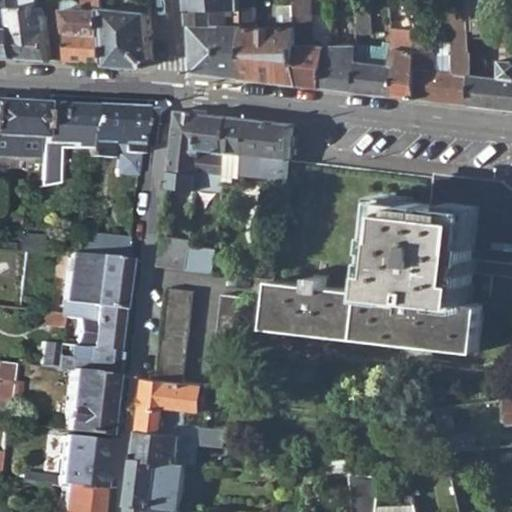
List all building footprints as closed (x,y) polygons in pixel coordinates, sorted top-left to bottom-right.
[(0,0),(0,52),(15,53),(8,0),(0,0)] [(34,2),(34,0),(8,0),(15,53),(51,56),(46,14),(44,14),(35,15),(34,6),(34,2)] [(66,58),(107,62),(107,32),(104,32),(102,7),(101,0),(85,0),(86,8),(63,7),(67,38),(66,58)] [(255,0),(240,0),(241,7),(241,23),(244,23),(245,76),(299,82),(295,3),(279,3),(280,24),(257,24),(255,0)] [(299,82),(323,85),(328,44),(315,42),(312,0),(294,0),(295,3),(299,82)] [(470,0),(449,0),(454,49),(453,70),(436,67),(435,38),(416,39),(418,96),(475,103),(473,44),(473,37),(472,32),(470,0)] [(470,0),(472,32),(509,29),(507,0),(470,0)] [(39,5),(34,6),(35,15),(44,14),(43,8),(39,5)] [(244,23),(241,23),(219,23),(219,7),(189,6),(190,22),(191,22),(194,70),(245,76),(244,23)] [(149,12),(118,9),(102,7),(104,32),(107,32),(107,62),(144,65),(152,57),(149,12)] [(241,7),(219,7),(219,23),(241,23),(241,7)] [(358,11),(359,30),(374,29),(372,11),(358,11)] [(394,93),(418,96),(416,39),(415,25),(393,25),(394,49),(393,64),(396,65),(394,93)] [(501,43),(502,59),(511,58),(511,35),(509,36),(509,43),(501,43)] [(323,85),(356,89),(359,61),(359,47),(359,43),(328,44),(323,85)] [(486,43),(473,44),(475,103),(511,107),(511,58),(502,59),(503,76),(488,74),(486,43)] [(359,47),(359,61),(393,64),(394,49),(367,46),(367,48),(359,47)] [(396,65),(393,64),(359,61),(356,89),(394,93),(396,65)] [(0,99),(0,134),(6,134),(40,136),(41,102),(0,99)] [(39,157),(38,179),(51,180),(52,134),(49,134),(50,126),(91,128),(93,105),(41,102),(40,136),(39,157)] [(143,107),(93,105),(91,128),(87,155),(114,158),(113,173),(134,175),(137,159),(137,153),(143,107)] [(168,189),(182,190),(184,170),(200,172),(207,114),(177,111),(168,189)] [(198,185),(209,186),(210,173),(226,174),(227,165),(229,149),(231,116),(207,114),(200,172),(201,175),(198,185)] [(231,116),(229,149),(247,151),(251,119),(231,116)] [(281,162),(287,163),(288,159),(290,159),(294,123),(251,119),(247,151),(282,157),(281,162)] [(38,179),(39,157),(29,158),(29,178),(38,179)] [(245,167),(227,165),(226,174),(225,178),(237,180),(238,174),(242,175),(243,171),(245,171),(245,167)] [(225,178),(226,174),(210,173),(209,186),(224,188),(225,178)] [(270,327),(478,352),(484,304),(468,302),(469,284),(472,284),(475,258),(511,262),(511,191),(506,186),(437,177),(434,205),(390,200),(386,234),(383,234),(380,248),(384,248),(383,261),(379,260),(378,273),(380,274),(378,292),(329,286),(330,277),(315,276),(314,284),(275,279),(270,327)] [(75,254),(125,259),(127,237),(93,234),(95,223),(79,221),(75,254)] [(189,268),(214,271),(217,247),(191,244),(189,253),(188,261),(190,261),(189,268)] [(159,265),(189,268),(190,261),(188,261),(189,253),(160,250),(159,265)] [(78,303),(77,312),(76,317),(92,320),(93,320),(94,311),(95,305),(119,307),(125,259),(75,254),(69,253),(68,253),(65,278),(92,280),(89,304),(78,303)] [(245,274),(275,278),(276,265),(247,261),(245,274)] [(169,381),(185,383),(196,289),(170,286),(159,380),(169,381)] [(215,386),(241,388),(252,295),(226,292),(215,386)] [(94,311),(118,313),(119,307),(95,305),(94,311)] [(60,314),(34,311),(32,324),(60,327),(61,315),(60,315),(60,314)] [(84,340),(83,346),(114,349),(118,313),(94,311),(93,320),(92,320),(90,335),(89,341),(84,340)] [(59,331),(90,335),(92,320),(76,317),(61,315),(60,327),(59,331)] [(56,355),(58,346),(41,344),(38,366),(55,368),(56,355)] [(111,375),(114,349),(83,346),(84,347),(69,345),(68,356),(56,355),(55,368),(67,370),(111,375)] [(0,421),(4,422),(7,398),(12,363),(4,362),(2,380),(0,380),(0,421)] [(12,363),(7,398),(17,399),(22,364),(12,363)] [(60,429),(104,434),(111,375),(67,370),(60,429)] [(202,409),(204,385),(185,383),(169,381),(159,380),(145,379),(139,430),(162,433),(163,425),(164,425),(176,424),(184,424),(187,407),(202,409)] [(258,390),(241,388),(240,400),(256,403),(258,390)] [(364,415),(364,412),(365,400),(345,398),(346,412),(364,415)] [(394,403),(365,400),(364,412),(397,415),(394,403)] [(397,415),(424,417),(422,406),(394,403),(397,415)] [(437,407),(422,406),(424,417),(429,438),(443,435),(437,407)] [(163,460),(181,462),(183,462),(197,463),(200,443),(216,445),(218,426),(217,426),(201,424),(196,424),(184,424),(176,424),(164,425),(163,425),(162,433),(139,430),(136,458),(163,460)] [(216,445),(227,446),(229,427),(218,426),(216,445)] [(61,486),(97,491),(103,442),(59,436),(54,478),(19,473),(18,481),(61,486)] [(130,502),(176,508),(178,488),(159,485),(163,460),(136,458),(130,502)] [(181,462),(163,460),(159,485),(178,488),(179,481),(181,482),(182,472),(183,462),(181,462)] [(197,463),(183,462),(182,472),(208,474),(209,464),(197,463)] [(327,485),(353,486),(353,477),(327,475),(327,485)] [(94,511),(97,491),(61,486),(57,511),(94,511)] [(129,511),(177,511),(178,508),(176,508),(130,502),(129,511)] [(374,506),(373,511),(419,511),(417,503),(374,506)]
